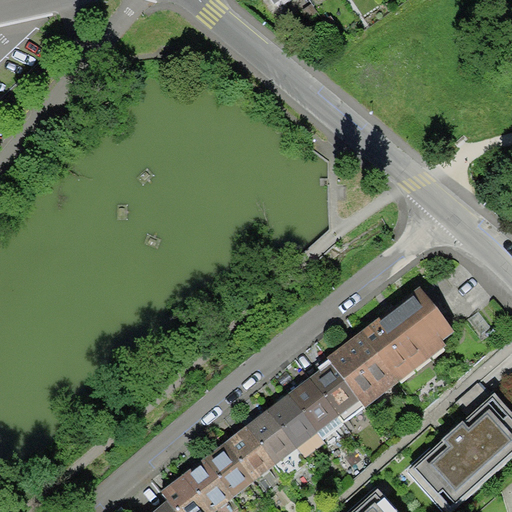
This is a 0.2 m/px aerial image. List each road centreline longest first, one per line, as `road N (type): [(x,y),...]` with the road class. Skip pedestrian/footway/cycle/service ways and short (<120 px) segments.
road 1 (residential): [(87,511),(449,208)]
road 2 (residential): [(449,208),(198,0)]
